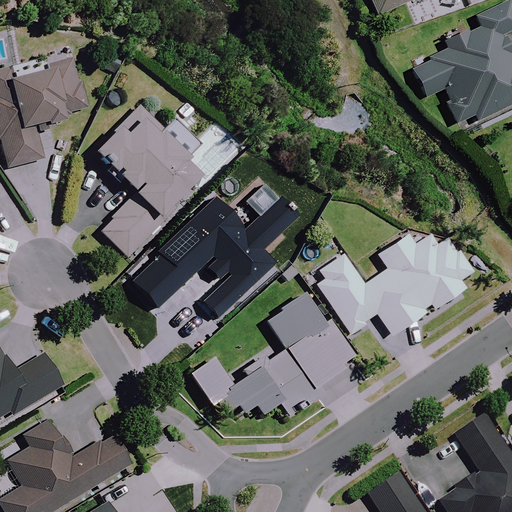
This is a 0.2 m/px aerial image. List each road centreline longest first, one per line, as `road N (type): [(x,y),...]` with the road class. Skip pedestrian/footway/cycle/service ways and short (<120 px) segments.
road 1 (residential): [(43,271),(73,292),(143,410),(230,480)]
road 2 (residential): [(305,476),(511,329)]
